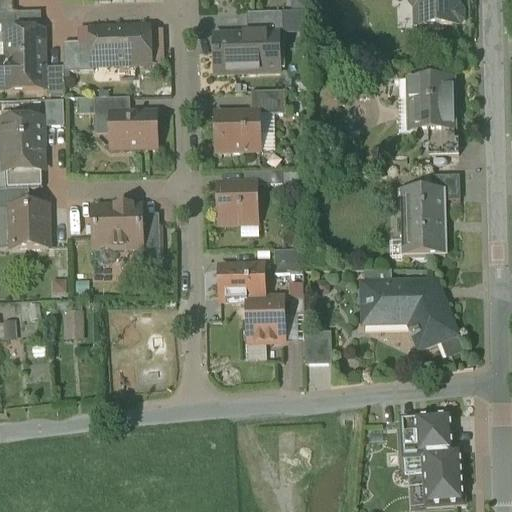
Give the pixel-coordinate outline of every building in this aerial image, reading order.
[(0,0),(0,16),(13,16),(12,0),(0,0)] [(456,11),(455,0),(409,0),(409,2),(415,8),(418,8),(418,28),(456,28),(460,23),(460,16),(456,11)] [(41,15),(15,16),(16,35),(42,35),(41,15)] [(16,35),(15,16),(13,16),(0,16),(0,28),(7,29),(8,36),(16,35)] [(284,32),(283,16),(247,17),(247,33),(279,32),(284,32)] [(283,16),(284,32),(304,32),(304,16),(283,16)] [(248,39),(214,40),(215,78),(280,77),(279,32),(247,33),(248,39)] [(149,34),(91,36),(91,45),(92,58),(92,70),(94,69),(109,69),(112,71),(126,71),(128,68),(151,68),(150,66),(149,34)] [(163,34),(149,34),(150,66),(165,65),(163,34)] [(6,63),(7,64),(8,64),(8,69),(8,78),(43,77),(43,75),(46,73),(46,72),(45,57),(43,55),(43,35),(42,35),(16,35),(8,36),(8,38),(8,47),(7,47),(6,48),(6,62),(6,63)] [(91,45),(63,47),(64,71),(64,76),(79,76),(78,59),(92,58),(91,45)] [(92,58),(78,59),(79,76),(94,75),(94,69),(92,70),(92,58)] [(6,62),(0,61),(0,69),(8,69),(8,64),(7,64),(6,63),(6,62)] [(43,77),(8,78),(8,69),(0,69),(0,92),(9,92),(9,94),(44,93),(43,77)] [(64,71),(50,71),(50,74),(50,89),(50,92),(64,92),(64,76),(64,71)] [(453,82),(408,83),(409,105),(415,105),(416,135),(455,134),(453,82)] [(285,118),(285,96),(251,96),(251,118),(258,118),(259,119),(275,119),(285,118)] [(130,102),(94,103),(95,120),(110,120),(110,118),(131,118),(130,102)] [(416,135),(415,105),(409,105),(399,105),(399,135),(416,135)] [(46,124),(45,124),(45,131),(63,130),(63,106),(46,107),(46,124)] [(157,152),(157,117),(131,118),(110,118),(110,120),(111,153),(157,152)] [(251,118),(217,119),(217,156),(232,156),(234,159),(239,159),(242,156),(259,156),(259,119),(258,118),(251,118)] [(275,119),(259,119),(259,156),(276,155),(275,119)] [(45,124),(4,125),(4,146),(5,170),(5,175),(6,176),(42,174),(43,174),(43,144),(45,144),(45,131),(45,124)] [(458,144),(428,145),(428,159),(459,159),(458,144)] [(42,174),(6,176),(7,194),(29,194),(43,193),(42,174)] [(264,176),(244,177),(244,191),(256,190),(264,190),(264,176)] [(280,190),(280,176),(264,176),(264,190),(280,190)] [(460,204),(460,180),(430,180),(430,194),(431,205),(439,205),(444,205),(460,204)] [(257,225),(256,190),(244,191),(218,191),(219,231),(241,230),(241,225),(257,225)] [(7,194),(0,194),(0,213),(11,214),(11,213),(30,212),(29,194),(7,194)] [(430,194),(404,195),(406,259),(402,259),(402,261),(446,260),(445,235),(440,235),(440,228),(442,227),(443,225),(444,224),(445,222),(444,205),(439,205),(431,205),(430,194)] [(30,212),(11,213),(11,214),(12,233),(10,236),(10,249),(12,251),(12,254),(49,252),(47,212),(30,212)] [(141,212),(94,213),(95,253),(137,252),(142,252),(141,231),(141,212)] [(12,233),(11,214),(0,213),(0,249),(10,249),(10,236),(12,233)] [(160,231),(141,231),(142,252),(137,252),(137,267),(161,266),(160,231)] [(302,271),(302,255),(274,256),(274,272),(282,272),(302,271)] [(264,305),(263,271),(220,272),(221,308),(247,307),(264,307),(264,305)] [(303,304),(302,271),(282,272),(282,304),(283,304),(290,304),(303,304)] [(392,287),(392,275),(364,276),(364,288),(392,287)] [(364,288),(362,288),(363,330),(365,330),(364,326),(410,324),(415,336),(409,339),(411,342),(417,340),(422,353),(418,354),(419,355),(444,345),(444,344),(456,339),(457,340),(458,340),(437,286),(392,287),(364,288)] [(264,305),(264,307),(247,307),(248,348),(284,347),(284,346),(284,322),(283,304),(282,304),(264,305)] [(303,321),(303,304),(290,304),(290,322),(298,321),(303,321)] [(84,315),(64,315),(65,344),(85,343),(84,315)] [(298,321),(290,322),(284,322),(284,346),(298,346),(298,321)] [(332,368),(331,337),(304,337),(305,369),(332,368)] [(451,419),(401,422),(403,462),(423,461),(423,457),(453,456),(451,419)] [(453,456),(423,457),(423,461),(424,476),(426,511),(464,509),(461,456),(453,456)] [(423,461),(403,462),(404,477),(424,476),(423,461)]
